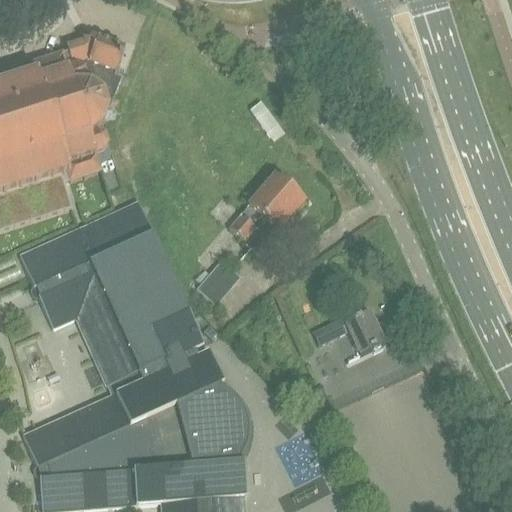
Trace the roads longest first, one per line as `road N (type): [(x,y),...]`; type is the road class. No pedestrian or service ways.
road 1 (residential): [(178,0),(235,37),(377,180),(511,455)]
road 2 (primary): [(372,0),(431,195),(511,375)]
road 3 (primary): [(511,242),(426,0)]
